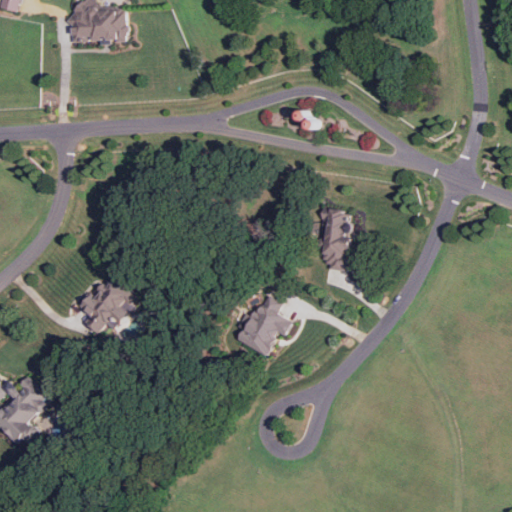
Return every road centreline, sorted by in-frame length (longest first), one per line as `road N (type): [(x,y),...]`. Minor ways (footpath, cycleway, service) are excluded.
road 1 (residential): [(459,179),(404,301),(325,392)]
road 2 (residential): [(413,159),(371,119),(319,89),(293,90),(202,124)]
road 3 (residential): [(202,124),(413,159)]
road 4 (residential): [(202,124),(0,134)]
road 5 (residential): [(470,0),(481,104),(459,179)]
road 6 (residential): [(325,392),(275,412),(267,429),(272,445),(309,446),(325,392)]
road 7 (residential): [(68,130),(64,205),(43,241),(0,284)]
